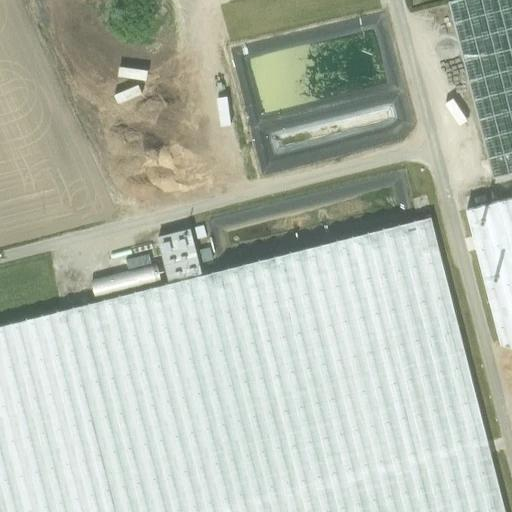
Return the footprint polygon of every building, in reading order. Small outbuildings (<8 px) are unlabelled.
[(511,0),(458,0),(448,3),(493,178),(511,173),(511,0)] [(381,15),(234,52),(265,173),(399,139),(409,125),(381,15)] [(403,174),(208,224),(218,265),(412,220),(403,174)] [(511,199),(467,211),(501,344),(503,343),(511,380),(511,199)] [(505,511),(431,218),(243,266),(305,511),(505,511)] [(190,229),(158,238),(170,284),(202,276),(190,229)] [(153,251),(116,261),(119,273),(156,264),(153,251)] [(158,264),(91,281),(95,298),(163,281),(158,264)] [(170,284),(57,313),(107,511),(305,511),(243,266),(202,276),(170,284)] [(0,511),(107,511),(57,313),(0,327),(0,511)]
